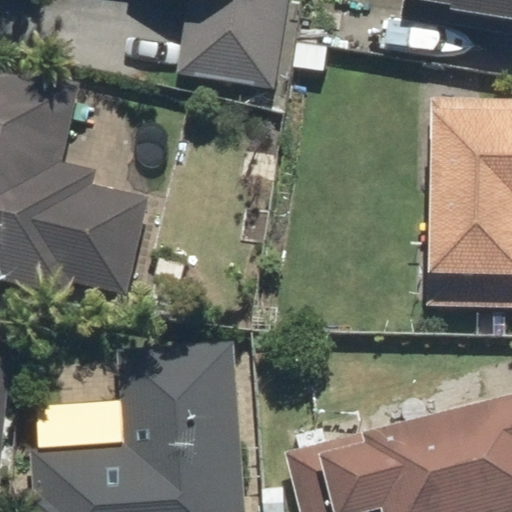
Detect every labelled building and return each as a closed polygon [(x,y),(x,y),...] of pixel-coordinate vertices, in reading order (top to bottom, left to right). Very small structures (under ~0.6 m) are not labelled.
[(174,84),(274,99),(289,0),(136,0),(186,8),(174,84)] [(511,0),(398,0),(394,27),(447,35),(448,27),(511,37),(511,0)] [(0,288),(64,304),(67,291),(122,304),(146,205),(94,193),(99,172),(64,164),(80,95),(0,75),(0,288)] [(511,106),(423,106),(422,314),(511,314),(511,106)] [(0,469),(15,327),(0,325),(0,469)] [(246,511),(235,346),(108,355),(115,447),(21,453),(25,511),(246,511)] [(511,511),(511,400),(280,459),(293,511),(511,511)]
